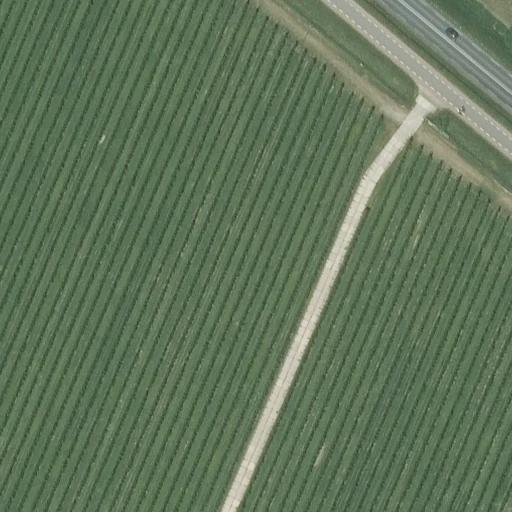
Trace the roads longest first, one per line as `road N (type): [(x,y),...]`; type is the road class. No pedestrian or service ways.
road 1 (track): [(439,93),(371,174),(228,511)]
road 2 (unclassified): [(511,148),(329,0)]
road 3 (primary): [(511,96),(396,0)]
